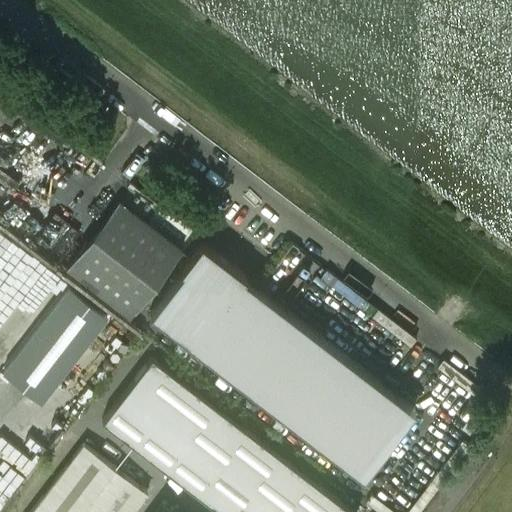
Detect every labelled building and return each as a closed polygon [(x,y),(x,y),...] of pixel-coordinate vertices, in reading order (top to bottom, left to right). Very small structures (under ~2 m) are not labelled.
[(118,199),(65,266),(129,316),(182,249),(118,199)] [(248,274),(203,240),(183,267),(184,268),(152,310),(364,474),(416,407),(246,276),(248,274)] [(69,285),(2,370),(41,400),(107,315),(69,285)] [(356,511),(151,354),(102,418),(223,511),(356,511)] [(130,511),(147,490),(84,442),(29,511),(130,511)]
